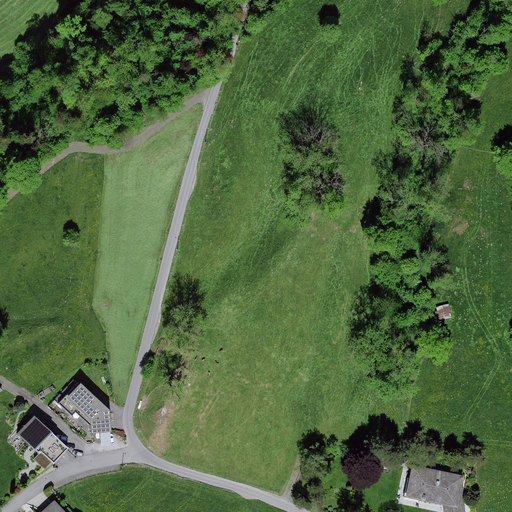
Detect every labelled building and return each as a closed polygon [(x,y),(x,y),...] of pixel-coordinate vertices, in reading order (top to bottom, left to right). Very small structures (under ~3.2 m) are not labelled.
[(452,318),(449,304),(436,307),(439,321),(452,318)] [(110,410),(81,383),(80,384),(78,383),(58,404),(72,417),(76,413),(91,427),(91,434),(100,433),(101,446),(112,446),(111,432),(112,432),(110,410)] [(69,448),(35,416),(18,434),(39,453),(33,460),(45,471),(52,463),(54,465),(69,448)] [(464,476),(413,465),(406,498),(442,505),(443,511),(464,511),(461,489),(464,476)] [(65,511),(55,500),(42,511),(65,511)]
